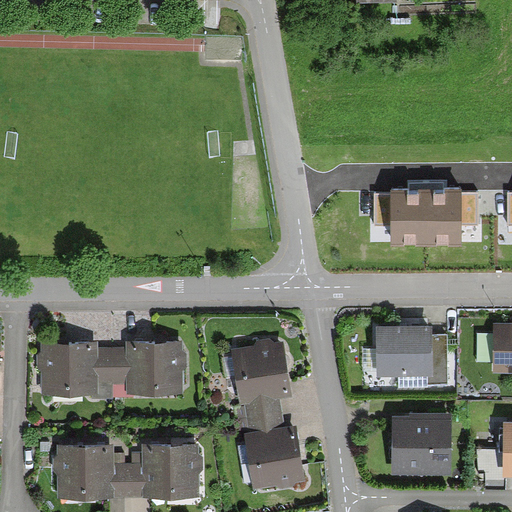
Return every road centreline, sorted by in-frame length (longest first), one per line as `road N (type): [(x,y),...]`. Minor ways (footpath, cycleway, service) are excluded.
road 1 (residential): [(17,290),(308,286)]
road 2 (residential): [(258,0),(308,286)]
road 3 (residential): [(308,286),(348,511)]
road 4 (residential): [(11,511),(17,290)]
road 5 (residential): [(308,286),(511,287)]
